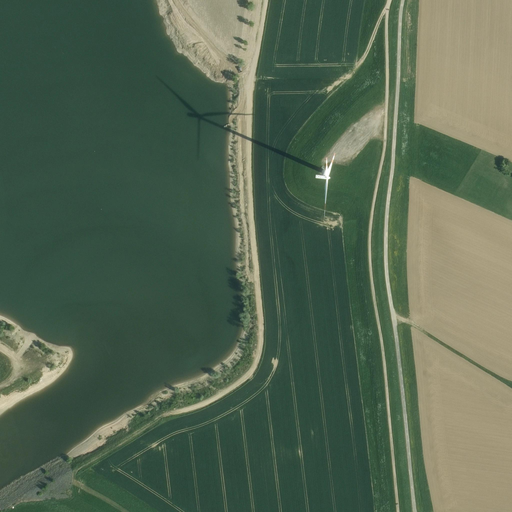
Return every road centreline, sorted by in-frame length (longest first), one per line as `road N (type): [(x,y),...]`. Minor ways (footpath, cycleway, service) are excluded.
road 1 (track): [(414,511),(386,252),(403,0)]
road 2 (track): [(265,0),(248,110),(258,357),(245,378),(215,398),(157,419)]
road 3 (track): [(125,511),(79,484),(74,472),(157,419)]
